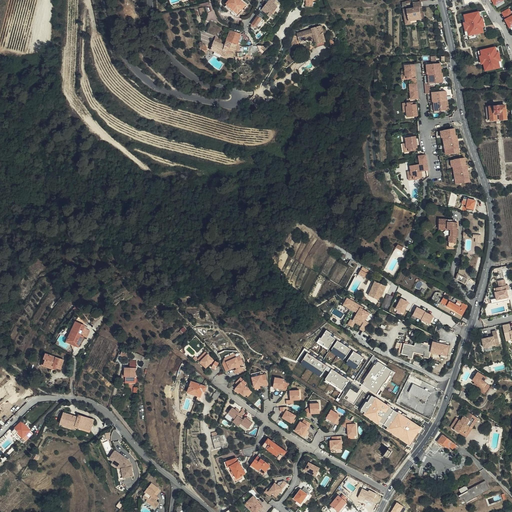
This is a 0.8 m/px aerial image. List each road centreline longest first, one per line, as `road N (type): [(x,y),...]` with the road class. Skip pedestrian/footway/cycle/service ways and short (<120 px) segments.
road 1 (secondary): [(441,0),(491,204),(492,249),(438,419),(390,491)]
road 2 (tertiary): [(104,0),(120,47),(147,80),(231,104),(236,91),(204,83),(167,54),(152,28),(149,0)]
road 3 (residential): [(175,479),(112,416),(81,398),(28,404),(0,436)]
